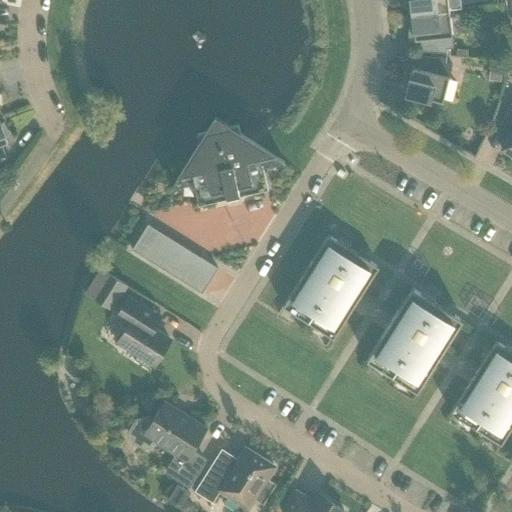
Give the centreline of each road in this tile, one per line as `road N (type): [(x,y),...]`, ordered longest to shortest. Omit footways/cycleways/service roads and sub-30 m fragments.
road 1 (residential): [(399,511),(250,419),(209,371),(217,326),(348,124)]
road 2 (residential): [(511,219),(348,124)]
road 3 (residential): [(57,131),(31,66),(34,0)]
road 4 (residential): [(348,124),(370,62),(366,0)]
